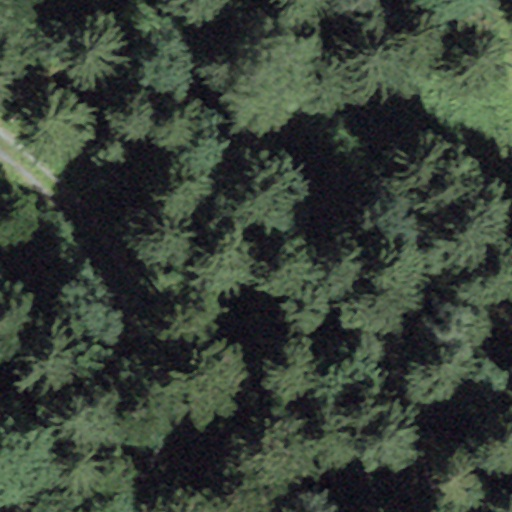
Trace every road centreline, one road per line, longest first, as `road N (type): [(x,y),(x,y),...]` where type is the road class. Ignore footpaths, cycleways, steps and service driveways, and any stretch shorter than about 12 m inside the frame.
road 1 (track): [(145,511),(174,398),(131,280),(0,163)]
road 2 (track): [(340,511),(481,369),(511,303)]
